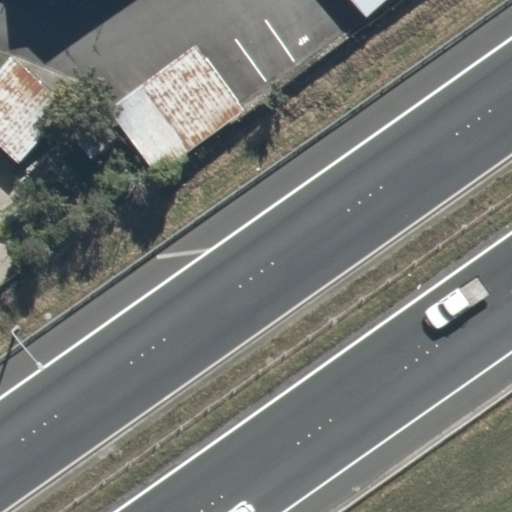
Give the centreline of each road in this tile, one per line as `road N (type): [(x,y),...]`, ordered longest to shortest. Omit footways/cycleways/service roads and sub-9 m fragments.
road 1 (trunk): [(0,451),(511,97)]
road 2 (trunk): [(511,291),(199,511)]
